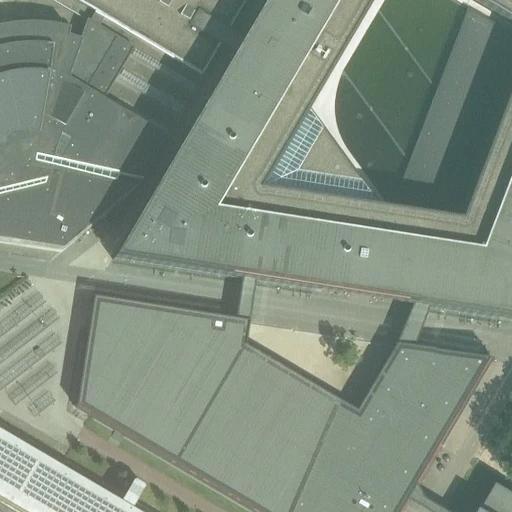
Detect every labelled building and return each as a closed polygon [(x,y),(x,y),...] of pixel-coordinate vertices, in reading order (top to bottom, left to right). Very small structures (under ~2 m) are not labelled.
[(103,18),(200,75),(206,65),(217,46),(190,30),(199,13),(201,10),(207,0),(73,0),(95,12),(103,18)] [(112,260),(240,280),(234,320),(120,302),(92,298),(86,331),(85,342),(75,407),(114,431),(123,436),(252,511),(404,511),(407,507),(418,489),(442,448),(494,361),(471,357),(413,348),(427,309),(511,322),(511,0),(265,0),(242,39),(227,30),(199,13),(190,30),(217,46),(233,55),(216,84),(152,192),(136,189),(127,196),(147,200),(112,260)] [(103,18),(95,12),(89,22),(86,20),(79,40),(67,37),(69,29),(60,27),(52,26),(43,25),(35,25),(26,24),(17,25),(8,26),(0,27),(0,243),(61,253),(127,196),(136,189),(137,188),(115,182),(117,175),(141,180),(162,144),(156,140),(160,134),(103,100),(108,91),(119,73),(123,65),(133,48),(115,37),(98,27),(103,18)] [(223,49),(217,46),(206,65),(200,75),(205,78),(216,84),(233,55),(223,49)] [(0,511),(130,511),(127,510),(132,501),(140,488),(140,487),(132,483),(131,483),(124,496),(119,505),(0,435),(0,511)] [(511,511),(511,494),(498,486),(481,511),(511,511)] [(442,511),(434,507),(418,489),(407,507),(415,511),(442,511)]
